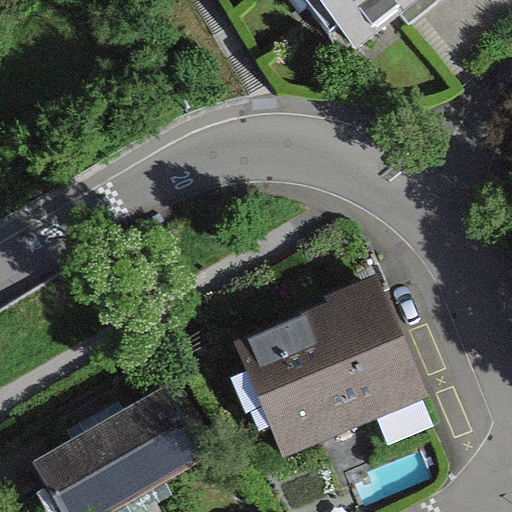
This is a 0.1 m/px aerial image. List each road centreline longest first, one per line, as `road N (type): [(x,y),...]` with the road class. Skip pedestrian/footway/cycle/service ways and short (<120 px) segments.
road 1 (residential): [(0,276),(145,185),(206,154),(259,142),(347,156),(432,208)]
road 2 (residential): [(432,208),(479,271),(511,360)]
road 3 (residential): [(511,104),(432,208)]
